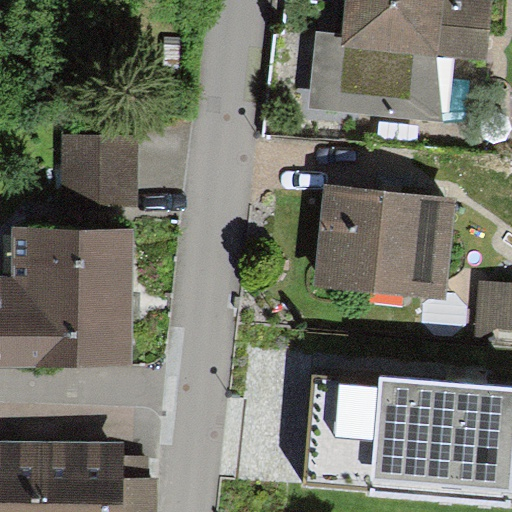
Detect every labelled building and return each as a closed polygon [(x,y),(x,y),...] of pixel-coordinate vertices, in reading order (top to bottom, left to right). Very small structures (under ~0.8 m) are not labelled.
[(347,0),(345,32),(318,30),(310,108),(444,125),(438,55),(485,61),(490,0),(347,0)] [(140,210),(144,138),(68,134),(64,205),(140,210)] [(454,196),(324,186),(316,293),(446,302),(454,196)] [(135,231),(12,230),(12,273),(0,273),(0,369),(134,370),(134,302),(135,231)] [(511,282),(478,280),(475,329),(511,331),(511,282)] [(511,397),(314,383),(306,484),(511,499),(511,397)] [(0,511),(159,511),(159,479),(124,479),(124,443),(4,442),(0,442),(0,511)]
